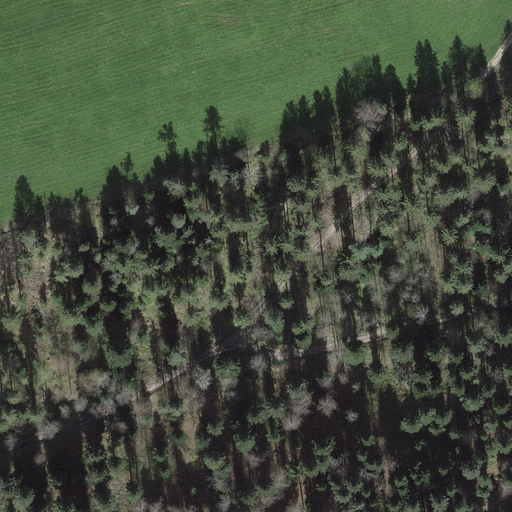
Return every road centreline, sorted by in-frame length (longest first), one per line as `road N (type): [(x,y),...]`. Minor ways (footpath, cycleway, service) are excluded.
road 1 (track): [(511,35),(469,98),(236,335)]
road 2 (track): [(236,335),(114,407),(0,449)]
road 3 (track): [(511,299),(279,355)]
road 4 (track): [(279,355),(356,380),(419,482),(415,511)]
road 5 (track): [(511,192),(307,255)]
